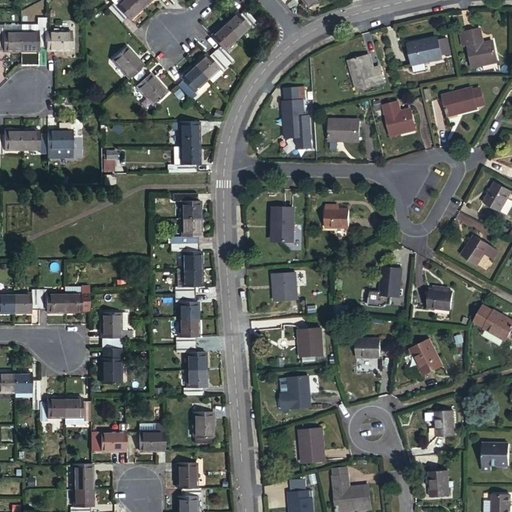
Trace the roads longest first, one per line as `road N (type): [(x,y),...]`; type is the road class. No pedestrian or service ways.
road 1 (residential): [(223,184),(246,511)]
road 2 (residential): [(223,184),(406,178)]
road 3 (residential): [(406,178),(437,157),(450,162),(452,181),(427,227),(414,232),(397,214),(402,200)]
road 4 (residential): [(296,40),(247,93),(227,145),(223,184)]
road 5 (residential): [(412,0),(326,23),(296,40)]
